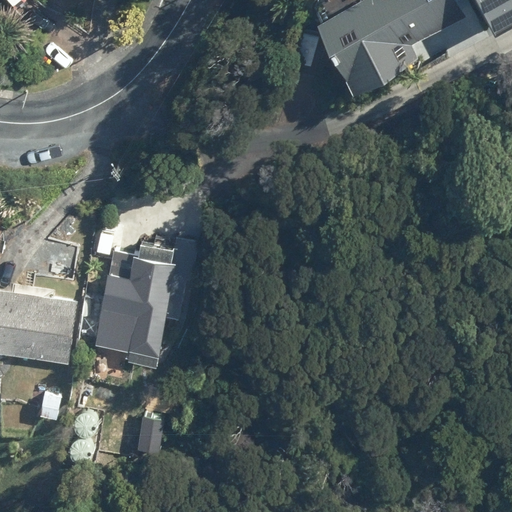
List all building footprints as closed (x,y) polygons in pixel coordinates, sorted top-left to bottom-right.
[(362,91),(425,59),(417,42),(469,15),(461,0),(364,0),(326,20),(362,91)] [(511,0),(492,0),(499,13),(511,6),(511,0)] [(451,38),(447,33),(441,32),(435,35),(434,42),(438,47),(444,48),(450,44),(451,38)] [(182,318),(190,276),(196,277),(203,240),(180,236),(178,247),(145,241),(142,253),(119,248),(99,343),(131,349),(129,357),(133,358),(133,360),(162,366),(170,326),(174,326),(176,316),(182,318)] [(0,351),(73,361),(82,299),(0,286),(0,351)] [(61,417),(65,394),(47,391),(44,414),(61,417)] [(147,414),(143,448),(166,451),(170,417),(147,414)]
